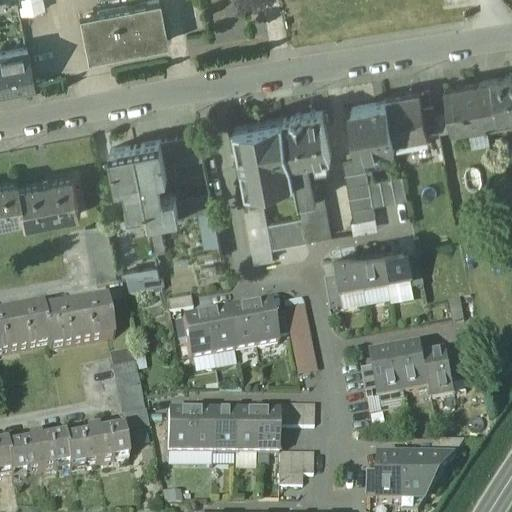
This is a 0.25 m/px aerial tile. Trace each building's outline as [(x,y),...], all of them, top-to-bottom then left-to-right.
[(0,0),(0,10),(18,7),(16,0),(0,0)] [(158,1),(97,13),(105,55),(166,43),(158,1)] [(87,58),(105,55),(97,13),(78,16),(87,58)] [(26,49),(0,54),(0,92),(33,86),(26,49)] [(511,75),(491,79),(500,126),(511,123),(511,75)] [(491,79),(479,81),(486,120),(487,128),(500,126),(491,79)] [(479,81),(445,88),(453,129),(470,126),(469,123),(486,120),(479,81)] [(422,92),(388,98),(388,101),(395,140),(429,134),(424,107),(422,92)] [(388,101),(352,107),(360,150),(396,144),(395,140),(388,101)] [(441,131),(436,105),(424,107),(429,134),(441,131)] [(324,110),(284,118),(296,181),(300,202),(318,198),(312,164),(306,165),(305,159),(332,154),(324,110)] [(283,118),(235,127),(235,129),(240,128),(242,142),(238,143),(240,154),(242,154),(244,162),(242,162),(244,174),(248,173),(251,187),(247,188),(247,190),(296,181),(284,118),(283,118)] [(199,134),(167,140),(171,165),(204,159),(199,134)] [(167,140),(162,141),(166,166),(171,165),(167,140)] [(162,141),(136,145),(147,208),(150,221),(180,215),(176,198),(176,195),(163,198),(161,185),(158,186),(156,178),(168,176),(166,166),(162,141)] [(147,208),(136,145),(112,150),(118,184),(129,182),(130,191),(128,192),(131,210),(131,211),(147,208)] [(365,159),(343,163),(354,222),(376,218),(374,206),(369,182),(365,159)] [(75,175),(18,186),(17,181),(16,181),(24,224),(82,213),(75,175)] [(403,176),(369,182),(374,206),(408,200),(403,176)] [(16,181),(0,183),(0,222),(22,218),(23,224),(24,224),(16,181)] [(210,192),(176,198),(180,215),(199,211),(213,208),(210,192)] [(318,198),(300,202),(303,218),(307,241),(332,237),(324,197),(318,198)] [(147,208),(131,211),(131,210),(129,210),(132,224),(150,221),(147,208)] [(213,208),(199,211),(205,246),(220,243),(213,208)] [(303,218),(268,224),(273,249),(307,242),(307,241),(303,218)] [(505,220),(482,224),(485,240),(508,235),(505,220)] [(150,221),(132,224),(135,235),(152,231),(150,221)] [(107,223),(85,228),(88,241),(110,236),(107,223)] [(165,252),(162,233),(152,235),(156,254),(165,252)] [(508,235),(485,240),(488,255),(511,251),(508,235)] [(110,236),(88,241),(90,253),(112,249),(110,236)] [(112,249),(90,253),(93,267),(115,263),(112,249)] [(404,249),(380,254),(388,295),(411,291),(412,291),(407,267),(404,249)] [(380,254),(356,258),(364,300),(388,295),(380,254)] [(356,258),(333,262),(337,283),(341,304),(342,304),(364,300),(356,258)] [(115,263),(93,267),(95,280),(117,275),(115,263)] [(419,265),(407,267),(412,291),(411,291),(412,294),(424,292),(419,265)] [(158,268),(125,274),(127,286),(129,301),(163,294),(158,268)] [(117,275),(95,280),(98,292),(119,288),(117,275)] [(341,304),(337,283),(325,285),(331,316),(343,314),(342,304),(341,304)] [(191,301),(167,305),(169,317),(193,313),(191,301)] [(105,305),(42,317),(50,356),(113,344),(105,305)] [(270,310),(248,314),(255,355),(278,351),(276,343),(272,319),(270,310)] [(42,313),(0,320),(0,361),(48,352),(48,357),(50,356),(42,317),(42,313)] [(248,314),(226,318),(234,359),(255,355),(248,314)] [(284,317),(272,319),(276,343),(288,341),(284,317)] [(226,318),(204,322),(212,363),(234,359),(226,318)] [(204,322),(182,326),(189,367),(212,363),(204,322)] [(131,356),(110,361),(113,374),(134,370),(131,356)] [(422,356),(397,360),(405,402),(430,398),(424,368),(422,356)] [(397,360),(372,365),(378,399),(380,407),(405,402),(397,360)] [(448,363),(424,368),(430,398),(432,410),(455,405),(448,363)] [(134,370),(113,374),(115,386),(137,381),(134,370)] [(374,375),(362,377),(366,401),(378,399),(374,375)] [(137,381),(115,386),(118,398),(139,394),(137,381)] [(139,394),(118,398),(120,410),(141,405),(139,394)] [(141,405),(120,410),(123,424),(144,419),(141,405)] [(290,414),(279,413),(279,423),(278,436),(290,436),(290,414)] [(302,414),(290,414),(290,436),(301,436),(302,414)] [(313,414),(302,414),(301,436),(313,436),(313,414)] [(190,421),(167,421),(166,463),(189,463),(190,421)] [(212,422),(190,421),(189,463),(211,464),(212,422)] [(234,422),(212,422),(211,464),(233,464),(234,422)] [(256,423),(234,422),(233,464),(232,480),(254,481),(255,465),(256,423)] [(279,423),(256,423),(255,465),(278,465),(278,436),(279,423)] [(87,444),(66,448),(65,445),(63,445),(70,480),(71,480),(71,478),(128,468),(122,438),(98,442),(97,437),(86,439),(87,444)] [(40,444),(28,446),(29,451),(7,455),(6,452),(5,452),(11,487),(13,487),(12,485),(67,475),(68,481),(70,480),(63,445),(41,449),(40,444)] [(5,452),(0,452),(0,482),(8,481),(9,488),(11,487),(5,452)] [(435,452),(434,472),(454,473),(466,454),(435,452)] [(289,463),(278,463),(278,465),(277,485),(289,485),(289,463)] [(301,463),(289,463),(289,485),(300,486),(301,463)] [(312,464),(301,463),(300,486),(301,486),(312,486),(312,464)] [(403,511),(404,472),(380,471),(380,483),(379,511),(403,511)] [(434,472),(404,472),(403,511),(429,511),(454,473),(434,472)] [(380,483),(368,483),(368,511),(379,511),(380,483)] [(289,485),(277,485),(277,497),(301,498),(301,486),(300,486),(289,485)]
